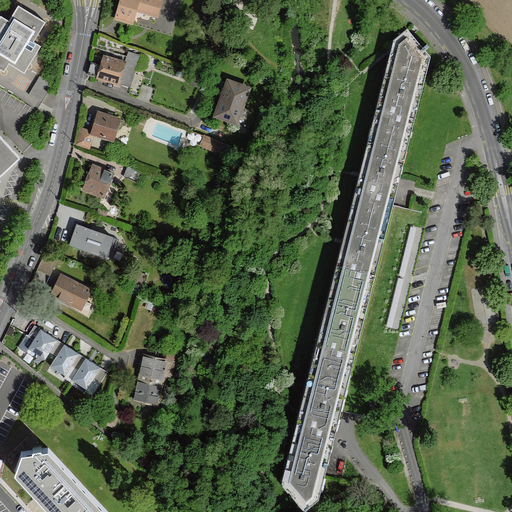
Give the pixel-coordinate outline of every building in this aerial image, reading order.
[(162,0),(119,0),(113,20),(133,26),(138,13),(158,19),(162,0)] [(45,21),(18,4),(9,20),(1,15),(0,16),(0,69),(3,71),(9,63),(24,72),(41,45),(34,40),(45,21)] [(394,39),(281,482),(304,509),(318,497),(429,58),(406,30),(394,39)] [(127,65),(103,57),(96,79),(130,90),(140,58),(130,55),(127,65)] [(250,87),(227,79),(215,115),(238,123),(250,87)] [(121,116),(98,110),(90,134),(114,141),(121,116)] [(205,132),(201,144),(221,152),(226,141),(205,132)] [(0,175),(20,158),(0,136),(0,175)] [(113,172),(93,165),(83,190),(104,197),(113,172)] [(114,237),(77,224),(70,245),(107,258),(114,237)] [(411,224),(390,325),(402,328),(423,226),(411,224)] [(61,274),(51,295),(83,310),(93,289),(61,274)] [(58,340),(41,329),(29,349),(45,359),(58,340)] [(79,354),(65,345),(51,366),(65,375),(79,354)] [(163,360),(145,355),(134,401),(159,407),(166,376),(172,378),(177,354),(165,351),(163,360)] [(100,367),(86,358),(73,380),(87,389),(100,367)] [(108,511),(45,444),(39,445),(39,443),(37,442),(30,443),(29,447),(19,448),(12,468),(52,511),(108,511)]
